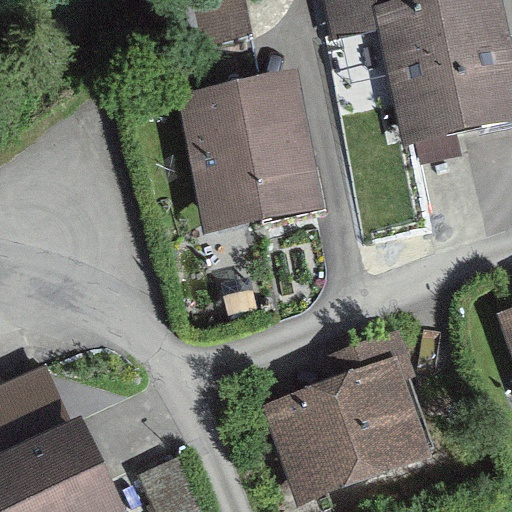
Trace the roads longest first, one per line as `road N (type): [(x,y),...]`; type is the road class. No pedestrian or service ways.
road 1 (residential): [(179,370),(511,252)]
road 2 (unclassified): [(179,370),(132,320),(93,295),(0,267)]
road 3 (residential): [(240,511),(179,370)]
